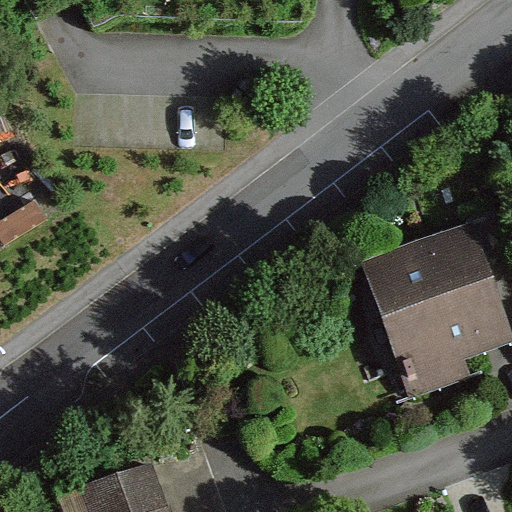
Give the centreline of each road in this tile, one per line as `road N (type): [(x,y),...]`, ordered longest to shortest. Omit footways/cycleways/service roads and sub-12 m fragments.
road 1 (residential): [(370,131),(95,343)]
road 2 (residential): [(511,434),(296,511)]
road 3 (residential): [(511,22),(370,131)]
road 4 (residential): [(0,451),(95,343)]
road 5 (residential): [(370,131),(348,94),(340,0)]
